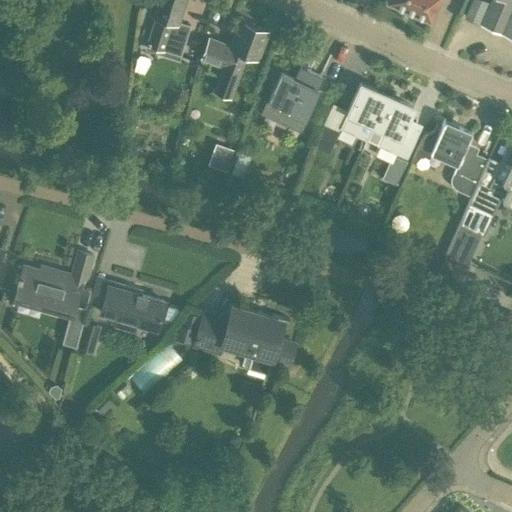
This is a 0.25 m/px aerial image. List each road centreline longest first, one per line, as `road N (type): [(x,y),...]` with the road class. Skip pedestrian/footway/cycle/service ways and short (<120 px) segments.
road 1 (residential): [(325,269),(0,184)]
road 2 (unclassified): [(511,91),(300,0)]
